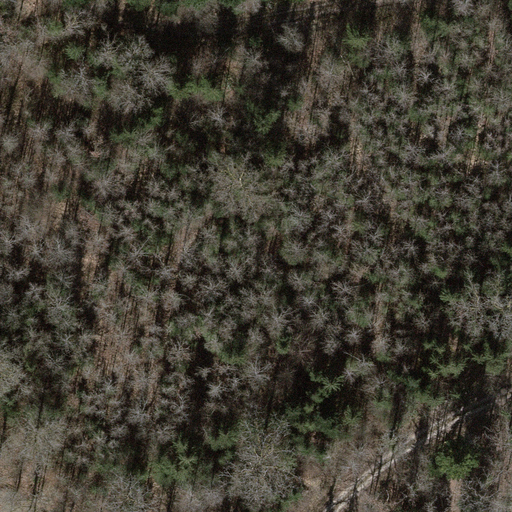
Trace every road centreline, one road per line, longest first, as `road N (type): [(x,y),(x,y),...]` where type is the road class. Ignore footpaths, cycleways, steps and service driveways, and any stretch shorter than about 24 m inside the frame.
road 1 (track): [(389,0),(197,33),(121,20),(67,0)]
road 2 (track): [(328,511),(464,404),(511,393)]
